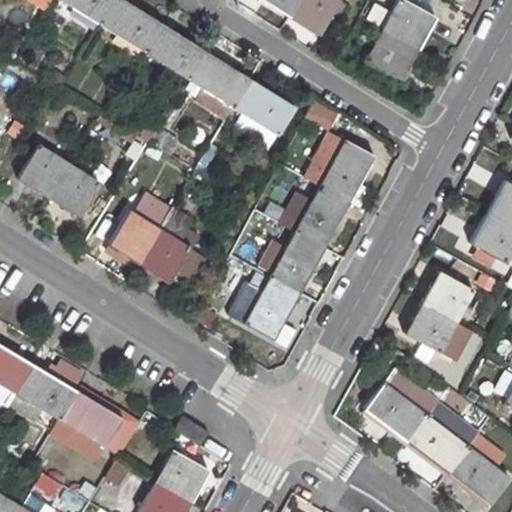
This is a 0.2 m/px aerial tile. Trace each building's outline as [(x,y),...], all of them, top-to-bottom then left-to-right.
[(61,0),(98,23),(112,0),(61,0)] [(142,51),(160,23),(123,0),(112,0),(98,23),(142,51)] [(262,0),(286,15),(295,0),(262,0)] [(336,0),(295,0),(286,15),(316,34),(338,1),(336,0)] [(401,0),(395,0),(380,29),(415,48),(433,16),(401,0)] [(373,2),(365,19),(380,27),(388,10),(373,2)] [(142,51),(186,79),(204,50),(160,23),(142,51)] [(380,29),(363,60),(397,80),(415,48),(380,29)] [(204,50),(186,79),(230,106),(248,78),(204,50)] [(276,135),(293,106),(248,78),(230,106),(276,135)] [(319,145),(302,177),(318,186),(346,201),(371,157),(343,141),(335,155),(319,145)] [(37,145),(15,179),(46,198),(67,163),(37,145)] [(67,163),(46,198),(75,216),(96,181),(67,163)] [(511,184),(503,179),(486,211),(511,225),(511,184)] [(284,227),(293,232),(322,247),(346,201),(318,186),(311,200),(296,192),(279,224),(284,227)] [(127,210),(106,245),(136,264),(157,229),(127,210)] [(511,225),(486,211),(468,243),(504,263),(511,248),(511,225)] [(270,274),(268,276),(297,292),(322,247),(293,232),(284,227),(275,242),(271,240),(257,266),(270,274)] [(157,229),(136,264),(166,282),(187,247),(157,229)] [(436,269),(419,302),(455,321),(473,290),(436,269)] [(268,276),(243,324),(271,339),(297,292),(268,276)] [(419,302),(402,333),(438,353),(455,321),(419,302)] [(0,382),(13,391),(29,363),(0,344),(0,382)] [(13,391),(6,404),(20,412),(28,400),(57,418),(74,390),(29,363),(13,391)] [(405,441),(425,415),(431,408),(424,393),(393,369),(362,408),(405,441)] [(0,400),(6,404),(13,391),(0,382),(0,400)] [(511,388),(503,404),(511,409),(511,388)] [(74,390),(57,418),(103,446),(120,418),(74,390)] [(57,418),(28,400),(20,412),(50,430),(57,418)] [(199,444),(207,431),(180,414),(172,427),(199,444)] [(425,415),(405,441),(446,472),(465,446),(425,415)] [(465,446),(446,472),(488,504),(507,479),(465,446)] [(173,451),(156,481),(190,500),(207,471),(173,451)] [(116,462),(97,491),(114,502),(133,473),(116,462)] [(156,481),(138,511),(183,511),(190,500),(156,481)] [(0,493),(0,511),(16,511),(20,506),(0,493)]
